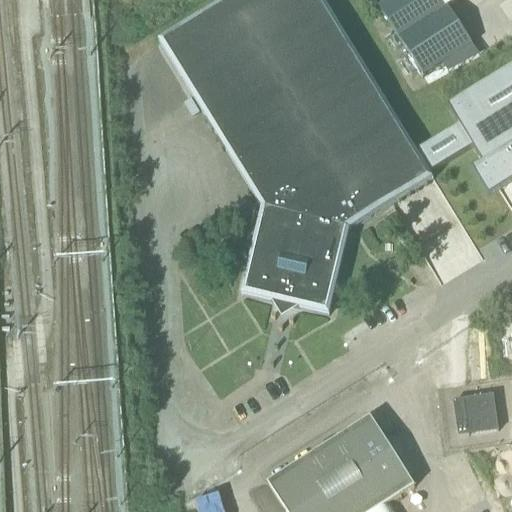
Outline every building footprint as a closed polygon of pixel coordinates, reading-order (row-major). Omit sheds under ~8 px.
[(263,213),(264,213),(350,234),(351,234),(434,183),(429,174),(416,153),(321,0),(233,0),(159,46),(263,213)] [(463,0),(397,0),(380,12),(424,80),(473,48),(448,10),(463,0)] [(511,73),(451,111),(460,126),(416,153),(429,174),(439,168),(472,148),(483,165),(484,167),(474,174),(490,201),(500,195),(511,187),(511,73)] [(330,319),(350,234),(264,213),(243,299),(330,319)] [(490,396),(450,402),(455,438),(495,433),(490,396)] [(371,421),(269,487),(284,511),(381,511),(415,490),(371,421)]
